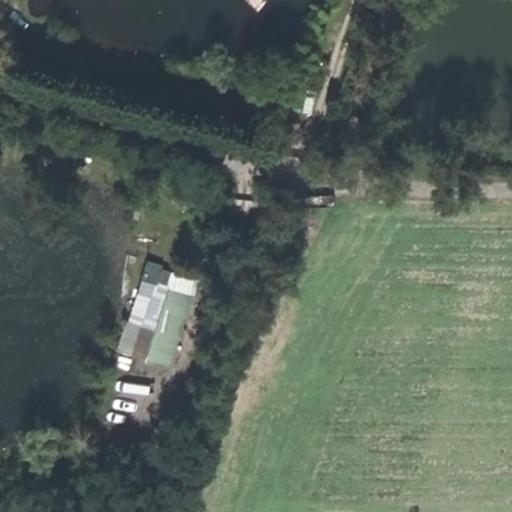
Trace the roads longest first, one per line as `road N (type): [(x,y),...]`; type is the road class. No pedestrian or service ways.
road 1 (track): [(0,86),(248,165),(511,176)]
road 2 (track): [(0,458),(92,460),(158,406),(185,370),(248,165)]
